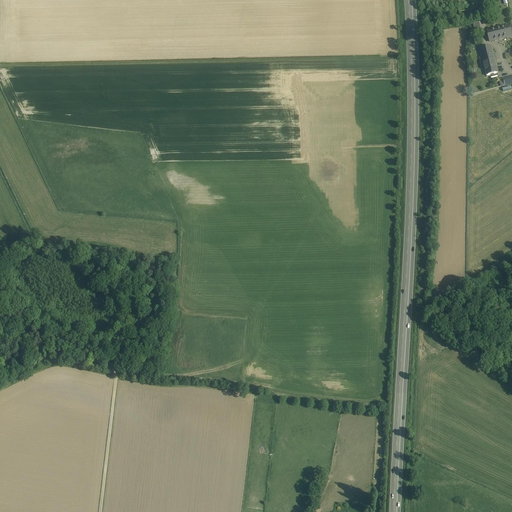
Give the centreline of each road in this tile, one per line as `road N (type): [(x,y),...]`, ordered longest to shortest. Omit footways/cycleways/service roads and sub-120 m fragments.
road 1 (trunk): [(409,0),(411,218),(395,511)]
road 2 (unclassified): [(0,383),(53,358),(115,372),(101,511)]
road 3 (track): [(115,372),(301,395)]
